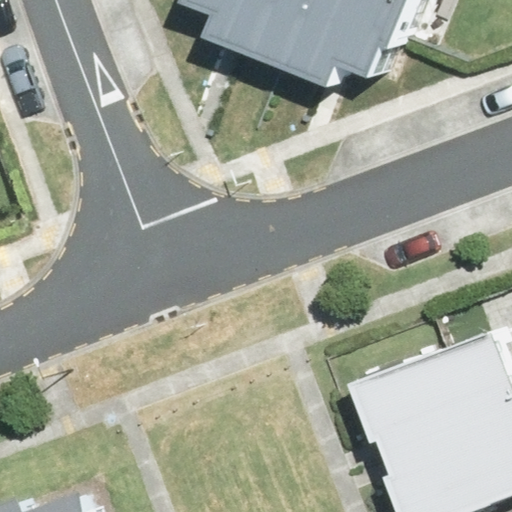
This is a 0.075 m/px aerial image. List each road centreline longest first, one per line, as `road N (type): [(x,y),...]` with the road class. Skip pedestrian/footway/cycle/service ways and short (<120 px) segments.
road 1 (residential): [(171,274),(511,147)]
road 2 (residential): [(171,274),(55,0)]
road 3 (residential): [(0,338),(171,274)]
